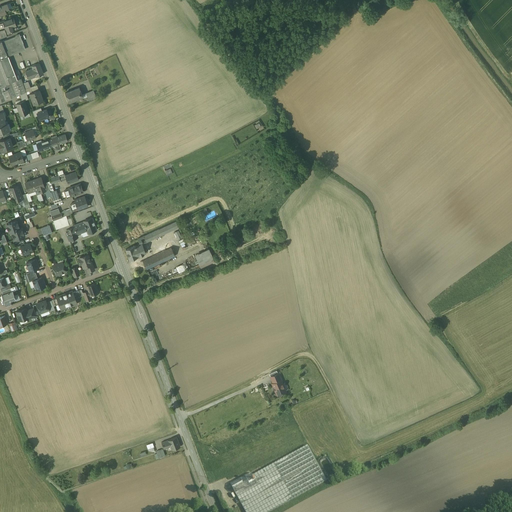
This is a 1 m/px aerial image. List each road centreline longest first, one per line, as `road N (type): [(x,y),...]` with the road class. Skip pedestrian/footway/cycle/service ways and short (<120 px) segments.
road 1 (track): [(101,211),(284,130),(374,208),(388,260),(430,320)]
road 2 (tertiary): [(122,266),(214,511)]
road 3 (track): [(178,414),(285,364),(305,364),(319,385)]
road 4 (tertiary): [(22,0),(79,150)]
road 5 (track): [(132,293),(248,250)]
road 6 (tertiary): [(79,150),(122,266)]
